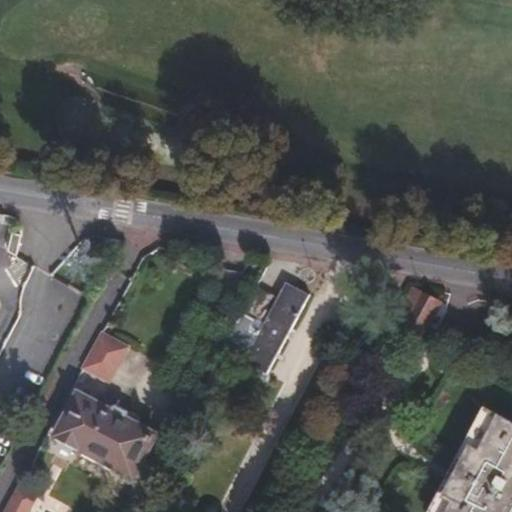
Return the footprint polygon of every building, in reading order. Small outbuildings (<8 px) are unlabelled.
[(255,288),(221,351),(264,376),(307,297),(284,284),(275,300),(255,288)] [(394,312),(386,328),(413,343),(433,303),(417,294),(413,303),(404,298),(396,313),(394,312)] [(84,370),(111,384),(130,348),(103,334),(84,370)] [(112,414),(80,396),(56,441),(58,442),(58,449),(71,455),(77,452),(78,453),(80,450),(116,469),(114,472),(133,482),(147,457),(150,458),(156,447),(153,445),(157,438),(132,424),(136,418),(116,407),(112,414)] [(432,511),(441,511),(493,415),(486,411),(432,511)] [(511,425),(493,415),(441,511),(510,511),(511,508),(511,425)] [(22,487),(14,500),(28,507),(25,511),(31,511),(40,497),(22,487)] [(25,511),(28,507),(14,500),(7,511),(25,511)]
